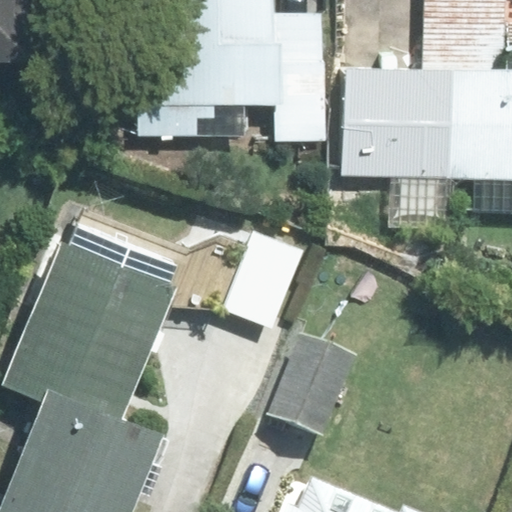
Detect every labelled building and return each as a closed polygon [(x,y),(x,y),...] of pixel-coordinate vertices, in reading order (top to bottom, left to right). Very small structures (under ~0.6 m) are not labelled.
[(0,0),(0,56),(9,57),(10,35),(10,0),(0,0)] [(125,0),(124,93),(123,130),(185,130),(185,114),(203,115),(203,95),(256,96),(256,132),(309,133),(311,19),(258,18),(258,0),(125,0)] [(409,0),(409,58),(331,57),(329,168),(379,168),(378,224),(511,225),(511,59),(496,59),(496,0),(409,0)] [(66,170),(40,245),(0,355),(0,389),(17,396),(0,444),(0,511),(106,511),(136,429),(109,420),(154,294),(257,331),(286,249),(66,170)] [(285,432),(314,350),(287,340),(256,421),(285,432)] [(314,350),(285,432),(314,443),(348,363),(314,350)] [(348,363),(314,443),(351,458),(382,376),(348,363)]
